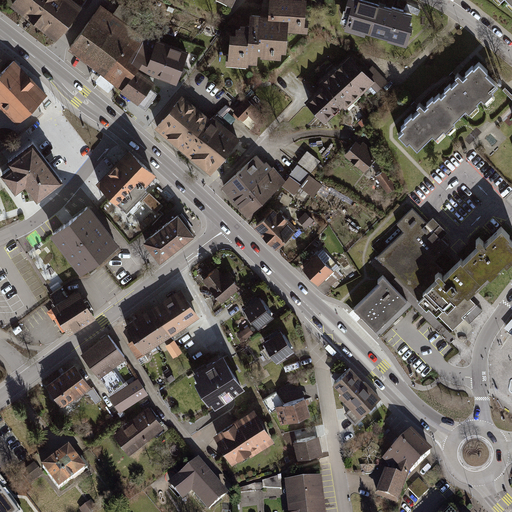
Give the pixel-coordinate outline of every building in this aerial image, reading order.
[(12,0),(9,4),(28,19),(54,39),(81,5),(74,0),(12,0)] [(304,0),(266,0),(265,12),(246,10),(245,21),(236,20),(236,23),(230,23),(229,29),(225,28),(222,64),(252,67),(252,56),(282,58),(284,31),(302,32),(304,0)] [(409,8),(374,0),(340,0),(334,24),(401,41),(409,8)] [(154,43),(101,4),(67,50),(98,73),(113,84),(136,101),(154,76),(174,83),(186,48),(156,38),(154,43)] [(372,80),(350,55),(320,82),(322,84),(342,106),(372,80)] [(22,67),(13,58),(0,70),(0,107),(16,124),(47,93),(22,67)] [(494,83),(473,59),(435,92),(457,117),(494,83)] [(113,84),(98,73),(93,81),(107,92),(113,84)] [(324,122),(342,106),(322,84),(304,100),(324,122)] [(419,151),(457,117),(435,92),(397,127),(419,151)] [(237,139),(184,96),(157,128),(211,172),(237,139)] [(245,97),(231,112),(240,120),(246,115),(255,123),(263,114),(245,97)] [(61,178),(32,139),(7,158),(11,163),(1,171),(15,189),(24,182),(36,198),(61,178)] [(375,155),(355,139),(344,154),(364,170),(375,155)] [(123,206),(155,172),(128,147),(96,181),(123,206)] [(299,159),(312,170),(322,159),(309,147),(299,159)] [(280,182),(256,155),(222,185),(246,211),(280,182)] [(297,192),(311,170),(297,161),(283,182),(297,192)] [(382,168),(376,172),(388,190),(394,186),(382,168)] [(314,193),(323,182),(312,173),(303,183),(314,193)] [(149,192),(142,199),(156,212),(163,205),(149,192)] [(52,233),(81,270),(118,242),(89,205),(52,233)] [(295,229),(274,206),(254,225),(275,247),(295,229)] [(404,229),(377,256),(396,276),(415,295),(418,298),(446,271),(443,268),(434,259),(449,245),(441,236),(447,231),(432,216),(426,222),(412,207),(397,222),(404,229)] [(178,212),(143,240),(160,261),(195,233),(178,212)] [(511,238),(509,235),(510,233),(502,225),(486,240),(481,235),(476,240),(479,243),(463,259),(461,256),(446,271),(418,298),(427,308),(429,305),(436,313),(453,329),(464,318),(462,316),(476,303),(467,293),(489,272),(491,274),(499,266),(498,265),(504,259),(507,263),(511,259),(510,259),(511,256),(511,238)] [(334,272),(319,255),(303,269),(318,286),(334,272)] [(201,280),(222,305),(243,288),(230,271),(223,277),(216,268),(201,280)] [(376,329),(406,299),(390,282),(383,275),(378,280),(380,282),(354,307),(376,329)] [(434,315),(436,313),(429,305),(427,308),(418,298),(415,295),(396,276),(390,282),(406,299),(376,329),(375,330),(380,336),(412,304),(450,342),(456,337),(434,315)] [(149,306),(168,335),(195,317),(176,288),(149,306)] [(95,317),(78,289),(51,306),(68,334),(95,317)] [(273,316),(258,297),(243,308),(258,327),(273,316)] [(149,306),(134,315),(153,345),(168,335),(149,306)] [(153,345),(134,315),(122,323),(132,339),(127,342),(136,356),(153,345)] [(244,338),(254,331),(250,325),(240,332),(244,338)] [(293,352),(279,331),(260,344),(274,364),(293,352)] [(124,357),(107,333),(80,352),(98,376),(124,357)] [(206,400),(210,407),(241,388),(220,354),(190,373),(193,378),(189,380),(203,402),(206,400)] [(61,406),(87,385),(71,364),(44,385),(61,406)] [(380,396),(349,365),(332,382),(341,392),(338,395),(359,417),(380,396)] [(148,395),(138,380),(111,399),(121,414),(148,395)] [(304,397),(276,404),(281,423),(309,415),(304,397)] [(164,427),(149,408),(113,438),(128,456),(164,427)] [(251,411),(210,436),(229,468),(271,443),(251,411)] [(411,431),(382,462),(387,466),(375,495),(398,505),(409,476),(431,452),(411,431)] [(317,456),(314,436),(291,440),(294,459),(317,456)] [(74,456),(67,447),(40,468),(57,491),(89,467),(78,453),(74,456)] [(209,509),(225,495),(198,463),(171,486),(182,498),(193,490),(209,509)] [(41,476),(33,464),(20,473),(28,485),(41,476)] [(323,511),(319,478),(287,483),(290,511),(323,511)] [(429,489),(419,479),(409,489),(419,499),(429,489)] [(0,511),(19,511),(0,485),(0,511)] [(93,511),(98,509),(91,500),(79,510),(80,511),(93,511)]
